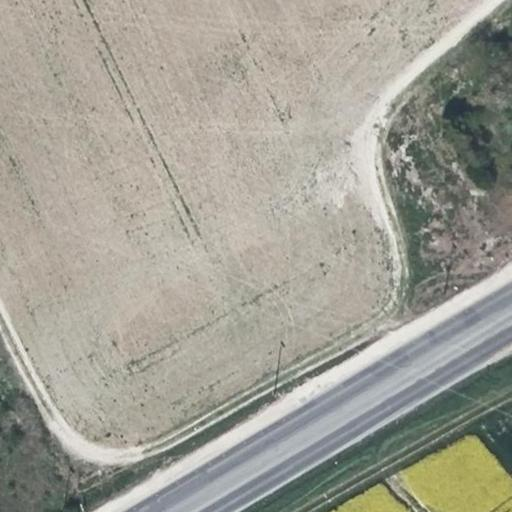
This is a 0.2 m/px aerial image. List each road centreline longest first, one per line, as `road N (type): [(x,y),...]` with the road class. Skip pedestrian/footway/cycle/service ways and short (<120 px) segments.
road 1 (track): [(511,8),(380,133),(378,172),(407,294),(165,436),(120,450),(79,443),(48,418),(0,318)]
road 2 (unclassified): [(511,280),(212,472)]
road 3 (primary): [(210,511),(511,334)]
road 4 (primary): [(511,293),(212,472)]
road 5 (track): [(309,511),(511,392)]
